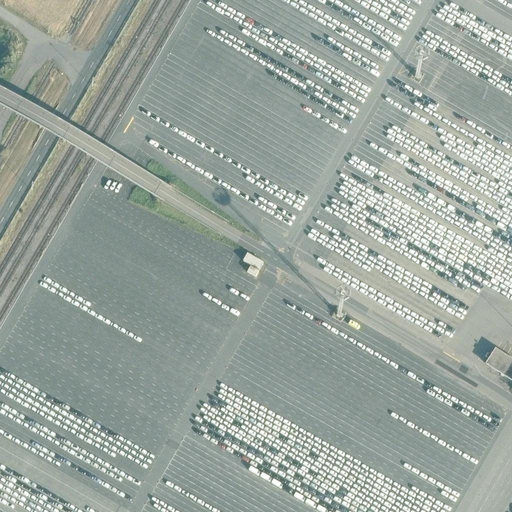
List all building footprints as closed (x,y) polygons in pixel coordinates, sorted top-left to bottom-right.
[(185,159),(184,131),(178,131),(178,133),(165,134),(166,160),(185,159)] [(243,262),(259,271),(264,263),(248,254),(243,262)] [(487,366),(511,381),(511,361),(496,352),(487,366)] [(194,449),(194,475),(212,475),(212,474),(222,474),(222,472),(223,472),(223,467),(215,466),(215,456),(219,456),(219,450),(194,449)] [(199,477),(192,480),(195,489),(202,486),(199,477)]
